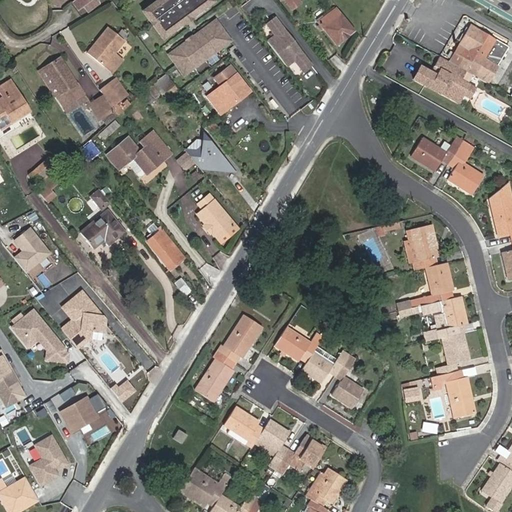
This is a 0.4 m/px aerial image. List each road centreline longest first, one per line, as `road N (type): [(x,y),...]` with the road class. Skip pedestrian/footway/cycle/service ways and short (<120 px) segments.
road 1 (tertiary): [(340,95),(111,483)]
road 2 (residential): [(492,306),(469,226),(378,158),(340,95)]
road 3 (residential): [(267,381),(368,447),(378,476),(363,511)]
road 4 (residential): [(458,456),(484,442),(507,412),(492,306)]
road 5 (unknown): [(187,350),(164,325),(153,275),(100,208)]
road 6 (unknown): [(94,507),(65,491),(73,463),(40,401)]
